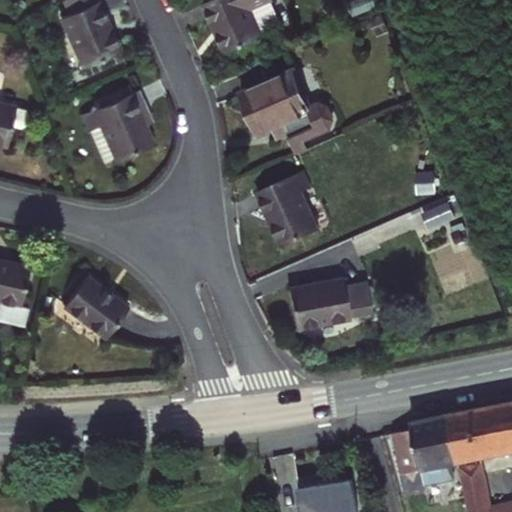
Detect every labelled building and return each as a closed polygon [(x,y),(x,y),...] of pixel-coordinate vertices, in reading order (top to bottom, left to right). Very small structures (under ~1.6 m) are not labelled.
[(82,57),(121,39),(102,0),(84,0),(61,11),(82,57)] [(223,49),(280,24),(270,0),(205,0),(202,1),(223,49)] [(330,105),(320,100),(312,104),(295,63),(239,86),(258,131),(270,126),(274,135),(291,128),(298,143),(335,128),(336,116),(330,105)] [(156,144),(136,94),(81,116),(101,166),(156,144)] [(0,140),(10,143),(18,103),(0,99),(0,140)] [(280,238),(315,223),(304,197),(310,195),(301,174),(260,191),(280,238)] [(421,211),(427,227),(455,217),(449,200),(421,211)] [(32,304),(22,302),(31,265),(0,257),(0,298),(4,299),(1,314),(28,321),(32,304)] [(108,331),(128,302),(83,271),(63,300),(108,331)] [(352,310),(372,307),(368,283),(349,286),(347,277),(292,286),(298,325),(353,317),(352,310)] [(489,450),(511,445),(511,398),(479,406),(489,450)] [(486,450),(489,450),(479,406),(452,412),(463,456),(486,450)] [(427,464),(463,456),(452,412),(415,420),(417,427),(402,431),(413,478),(430,474),(427,464)] [(476,511),(511,511),(511,502),(499,506),(486,450),(463,456),(476,511)] [(427,464),(430,474),(465,465),(463,456),(427,464)] [(299,511),(358,511),(354,480),(296,489),(299,511)]
